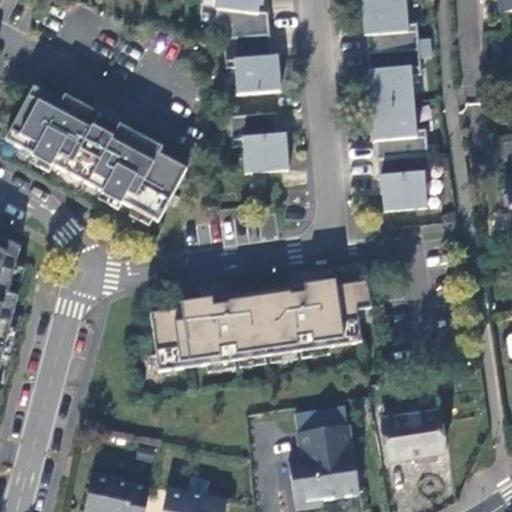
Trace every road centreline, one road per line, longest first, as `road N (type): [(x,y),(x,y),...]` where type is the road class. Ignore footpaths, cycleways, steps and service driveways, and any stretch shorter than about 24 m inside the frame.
road 1 (residential): [(310,0),(331,247),(85,271)]
road 2 (residential): [(16,511),(85,271)]
road 3 (residential): [(0,180),(42,203),(79,249),(85,271)]
